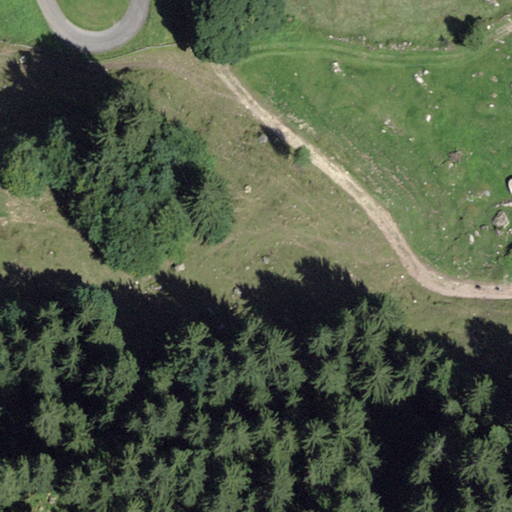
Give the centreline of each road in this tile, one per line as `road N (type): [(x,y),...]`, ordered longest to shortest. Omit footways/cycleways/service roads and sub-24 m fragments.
road 1 (track): [(511,290),(437,281),(416,268),(377,215),(232,82),(190,0)]
road 2 (track): [(190,0),(289,41),(420,63),(456,59),(511,28)]
road 3 (unclassified): [(140,0),(122,30),(92,42),(63,29),(44,0)]
